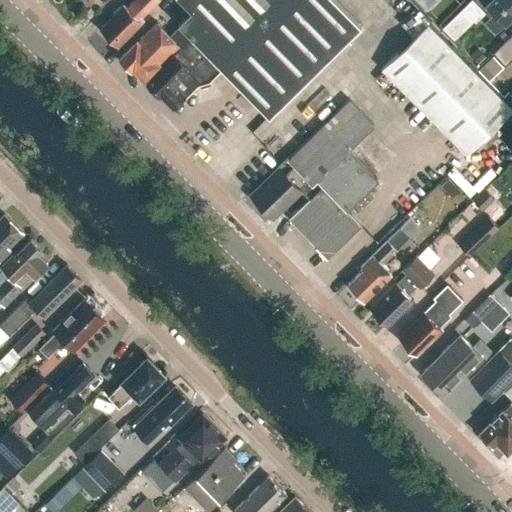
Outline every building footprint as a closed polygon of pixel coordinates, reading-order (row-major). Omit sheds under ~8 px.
[(140,17),(157,0),(133,0),(126,8),(122,4),(111,14),(112,16),(100,28),(102,30),(102,34),(106,38),(110,38),(117,45),(142,19),(140,17)] [(267,114),(359,24),(335,0),(178,0),(189,11),(176,23),(179,26),(168,36),(176,43),(180,47),(145,81),(157,93),(158,92),(170,104),(196,78),(197,80),(207,77),(206,76),(218,65),(267,114)] [(504,24),(511,16),(511,0),(472,0),(489,17),(494,13),(504,24)] [(454,40),(473,20),(461,8),(441,28),(454,40)] [(176,43),(168,36),(155,22),(136,41),(135,40),(118,57),(130,68),(142,79),(158,63),(157,61),(176,43)] [(382,68),(466,153),(511,108),(487,83),(476,73),(473,69),(465,62),(427,23),(382,68)] [(511,32),(492,52),(504,64),(511,56),(511,32)] [(473,69),(484,58),(477,51),(465,62),(473,69)] [(503,67),(493,56),(476,73),(487,83),(503,67)] [(323,76),(294,109),(305,119),(334,86),(323,76)] [(346,146),(370,121),(347,98),(287,158),(285,156),(275,165),(277,168),(250,195),(271,216),(298,189),(307,198),(288,217),(327,256),(360,223),(345,208),(376,177),(346,146)] [(452,197),(459,191),(448,179),(441,185),(452,197)] [(484,188),(472,200),(483,210),(494,198),(484,188)] [(7,246),(21,232),(3,214),(0,217),(0,256),(9,248),(7,246)] [(488,215),(458,243),(470,256),(500,228),(488,215)] [(393,249),(417,226),(408,217),(359,266),(362,269),(347,284),(362,299),(389,273),(380,263),(394,250),(393,249)] [(33,276),(46,264),(36,254),(40,251),(29,239),(13,254),(10,254),(0,264),(0,303),(2,306),(32,276),(33,276)] [(406,273),(371,308),(387,324),(399,312),(402,311),(413,300),(407,294),(417,285),(419,287),(433,274),(416,256),(403,270),(406,273)] [(42,315),(79,278),(65,264),(29,300),(25,296),(0,321),(0,327),(6,334),(34,307),(42,315)] [(471,311),(471,312),(480,321),(497,303),(489,294),(471,311)] [(73,348),(103,319),(83,299),(54,329),(55,330),(39,347),(47,355),(63,339),(73,348)] [(440,329),(434,323),(446,311),(435,300),(399,336),(416,353),(440,329)] [(21,355),(44,333),(35,323),(11,346),(13,347),(21,355)] [(459,334),(421,371),(442,393),(463,372),(486,395),(490,400),(511,377),(511,340),(510,338),(494,353),(479,338),(471,346),(459,334)] [(0,363),(6,370),(21,356),(21,355),(13,347),(0,359),(0,363)] [(137,398),(162,374),(145,357),(120,381),(122,382),(107,396),(118,407),(132,393),(137,398)] [(75,392),(92,375),(80,363),(52,392),(47,387),(26,409),(45,427),(65,407),(69,411),(82,398),(75,392)] [(21,412),(49,384),(36,371),(8,399),(21,412)] [(511,382),(503,391),(511,399),(477,432),(481,436),(481,439),(485,443),(488,443),(491,446),(496,441),(506,452),(511,445),(511,382)] [(169,423),(190,404),(173,386),(152,406),(151,404),(130,423),(146,441),(167,421),(169,423)] [(165,472),(213,425),(201,413),(177,437),(180,441),(157,463),(159,465),(165,472)] [(108,419),(73,452),(83,463),(118,429),(108,419)] [(201,462),(225,438),(213,425),(165,472),(173,480),(197,458),(201,462)] [(0,462),(20,442),(7,429),(0,435),(0,462)] [(206,511),(243,475),(230,462),(234,458),(224,447),(183,487),(206,511)] [(104,490),(121,473),(97,449),(80,466),(104,490)] [(233,511),(265,511),(284,493),(267,476),(232,511),(233,511)] [(0,482),(0,511),(7,511),(19,498),(0,482)] [(309,511),(294,496),(277,511),(309,511)]
